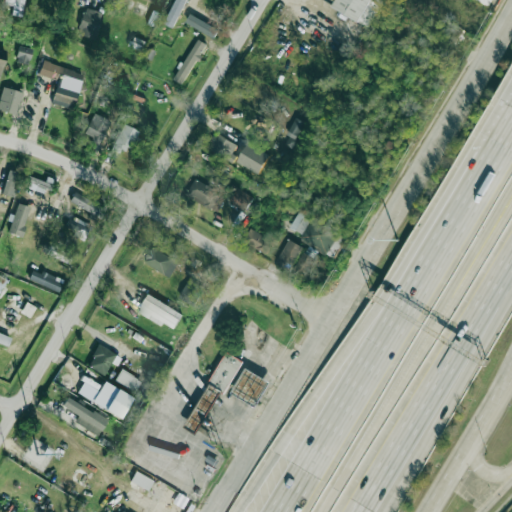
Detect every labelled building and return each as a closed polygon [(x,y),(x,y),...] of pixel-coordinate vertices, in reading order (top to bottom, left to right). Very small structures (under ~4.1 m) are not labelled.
[(14,0),(13,15),(23,16),(23,0),(14,0)] [(185,0),(176,0),(165,23),(173,27),(185,0)] [(205,24),(209,16),(216,19),(223,5),(211,0),(197,0),(190,17),(205,24)] [(337,0),(333,8),(364,24),(376,0),(337,0)] [(102,13),(84,8),(77,32),(95,38),(102,13)] [(159,13),(152,10),(147,23),(153,26),(159,13)] [(215,36),(218,28),(189,16),(186,24),(215,36)] [(142,50),(145,40),(132,37),(129,47),(142,50)] [(27,63),(32,50),(20,46),(16,59),(27,63)] [(152,60),(156,50),(148,47),(144,57),(152,60)] [(182,82),(201,52),(195,48),(175,77),(182,82)] [(82,72),(41,63),(38,75),(57,79),(51,103),(73,108),(82,72)] [(0,115),(19,115),(19,90),(0,90),(0,115)] [(111,122),(95,113),(83,134),(99,143),(111,122)] [(288,135),(296,138),(304,121),(296,117),(288,135)] [(127,156),(137,130),(122,124),(112,151),(127,156)] [(230,162),(239,146),(216,134),(208,150),(230,162)] [(11,197),(18,173),(8,170),(1,194),(11,197)] [(46,193),(49,184),(26,175),(22,184),(46,193)] [(211,208),(220,192),(195,179),(187,195),(211,208)] [(230,202),(244,211),(253,197),(238,188),(230,202)] [(69,201),(101,218),(105,210),(74,193),(69,201)] [(7,233),(20,237),(29,207),(17,203),(7,233)] [(291,227),(303,235),(311,221),(299,213),(291,227)] [(83,238),(89,226),(69,215),(63,227),(83,238)] [(267,254),(273,240),(250,229),(243,244),(267,254)] [(304,248),(290,239),(275,261),(288,271),(304,248)] [(70,258),(45,244),(42,250),(67,263),(70,258)] [(144,257),(166,278),(177,266),(155,245),(144,257)] [(300,276),(314,264),(308,256),(293,268),(300,276)] [(28,279),(57,292),(61,282),(32,269),(28,279)] [(182,295),(194,302),(201,289),(189,282),(182,295)] [(36,307),(11,294),(0,314),(0,345),(2,347),(20,313),(30,318),(36,307)] [(174,329),(183,315),(149,294),(140,307),(174,329)] [(86,364),(102,376),(117,356),(101,344),(86,364)] [(240,360),(226,352),(185,428),(199,435),(240,360)] [(114,381),(134,394),(142,382),(121,369),(114,381)] [(268,382),(245,369),(231,394),(254,407),(268,382)] [(132,396),(102,382),(92,404),(122,418),(132,396)] [(58,418),(96,438),(105,421),(67,401),(58,418)] [(65,445),(47,433),(28,462),(46,473),(65,445)] [(96,464),(83,457),(71,480),(83,487),(96,464)] [(153,482),(135,472),(130,481),(147,491),(153,482)]
